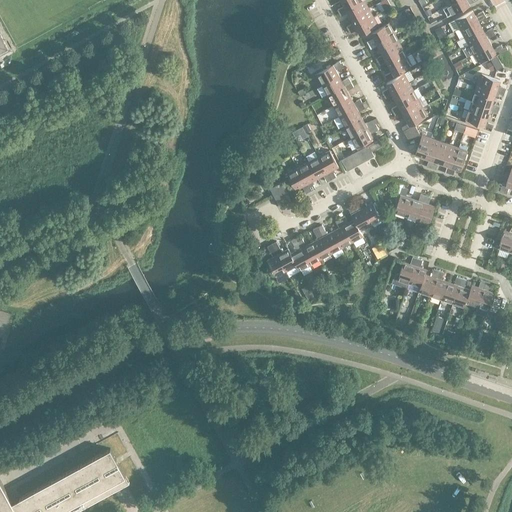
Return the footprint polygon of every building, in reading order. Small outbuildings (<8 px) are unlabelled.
[(362,0),(342,0),(345,6),(337,10),(339,13),(362,0)] [(368,8),(363,0),(362,0),(339,13),(340,16),(348,12),(351,17),(368,8)] [(469,5),(466,0),(456,0),(447,5),(443,8),(447,16),(469,5)] [(372,16),(368,8),(351,17),(356,26),(372,16)] [(477,18),(472,10),(455,19),(460,28),(477,18)] [(377,14),(372,16),(356,26),(360,34),(382,23),(377,14)] [(432,25),(438,22),(435,16),(429,20),(432,25)] [(481,27),(477,18),(460,28),(454,31),(459,39),(464,36),(481,27)] [(371,32),(376,40),(393,31),(388,23),(371,32)] [(440,38),(447,35),(442,26),(435,30),(440,38)] [(486,35),(481,27),(464,36),(469,44),(486,35)] [(376,40),(373,42),(368,45),(370,48),(378,44),(380,49),(397,40),(393,31),(376,40)] [(490,44),(486,35),(469,44),(474,53),(490,44)] [(402,48),(397,40),(380,49),(383,54),(376,58),(378,61),(402,48)] [(495,52),(490,44),(474,53),(478,62),(495,52)] [(406,56),(402,48),(378,61),(379,64),(387,60),(390,66),(406,56)] [(503,66),(497,55),(490,59),(491,61),(495,68),(496,70),(503,66)] [(411,65),(406,56),(390,66),(394,74),(411,65)] [(339,61),(335,63),(316,74),(322,84),(339,75),(335,69),(342,66),(339,61)] [(495,68),(491,61),(486,64),(490,71),(495,68)] [(403,73),(386,82),(391,91),(408,82),(403,73)] [(481,73),(478,83),(496,89),(499,79),(481,73)] [(342,81),(339,75),(322,84),(328,95),(344,86),(347,84),(351,82),(349,78),(342,81)] [(413,90),(408,82),(391,91),(396,99),(413,90)] [(496,89),(478,83),(475,91),(493,98),(494,94),(496,95),(497,93),(503,95),(505,91),(499,90),(496,89)] [(350,96),(344,86),(328,95),(333,105),(350,96)] [(417,88),(413,90),(396,99),(400,108),(417,98),(422,96),(417,88)] [(493,98),(475,91),(472,101),(490,107),(493,98)] [(356,107),(350,96),(333,105),(339,116),(356,107)] [(457,105),(459,99),(452,97),(450,103),(457,105)] [(422,107),(417,98),(400,108),(405,116),(422,107)] [(490,107),(472,101),(469,110),(487,116),(490,107)] [(365,102),(363,103),(358,105),(361,110),(368,106),(365,102)] [(362,117),(356,107),(339,116),(345,126),(362,117)] [(426,116),(422,107),(405,116),(409,123),(402,127),(406,136),(417,130),(413,123),(426,116)] [(487,116),(469,110),(466,119),(484,125),(487,116)] [(365,123),(362,117),(345,126),(351,137),(374,124),(371,120),(365,123)] [(303,126),(306,132),(312,129),(308,123),(303,126)] [(376,129),(374,124),(351,137),(356,148),(373,139),(370,132),(376,129)] [(302,126),(293,131),(295,136),(305,131),(302,126)] [(463,133),(475,137),(478,130),(466,126),(463,133)] [(420,135),(417,130),(406,136),(409,141),(414,138),(420,135)] [(415,153),(424,156),(431,138),(421,135),(421,136),(420,135),(414,138),(416,141),(418,145),(415,153)] [(440,141),(431,138),(424,156),(430,158),(427,167),(431,168),(433,162),(434,160),(440,141)] [(382,145),(379,139),(368,145),(371,151),(382,145)] [(449,144),(440,141),(434,160),(442,163),(449,144)] [(458,148),(449,144),(442,163),(452,166),(458,148)] [(371,151),(368,145),(363,148),(368,159),(374,156),(371,151)] [(368,159),(363,148),(357,151),(363,162),(368,159)] [(467,151),(458,148),(452,166),(451,169),(449,174),(452,175),(455,167),(461,169),(467,151)] [(328,173),(329,175),(331,179),(336,177),(332,170),(339,167),(329,150),(319,156),(328,173)] [(363,162),(357,151),(352,154),(358,164),(363,162)] [(358,164),(352,154),(347,156),(353,167),(358,164)] [(328,173),(319,156),(308,161),(317,178),(328,173)] [(353,167),(347,156),(341,159),(347,170),(353,167)] [(317,178),(308,161),(298,167),(307,184),(308,187),(310,191),(315,188),(311,181),(317,178)] [(511,166),(505,184),(502,183),(499,191),(506,193),(509,185),(511,186),(511,166)] [(307,184),(298,167),(287,173),(296,190),(307,184)] [(292,201),(282,182),(270,188),(280,207),(292,201)] [(394,212),(406,216),(412,198),(400,194),(394,212)] [(423,202),(412,198),(406,216),(417,220),(423,202)] [(362,199),(358,201),(371,225),(382,219),(372,202),(366,206),(362,199)] [(371,225),(358,201),(353,204),(357,211),(351,214),(354,219),(360,231),(371,225)] [(435,206),(423,202),(417,220),(428,224),(435,206)] [(354,219),(343,225),(353,242),(363,236),(360,231),(354,219)] [(321,223),(316,226),(331,253),(342,247),(333,231),(327,234),(321,223)] [(353,242),(343,225),(333,231),(342,247),(353,242)] [(331,253),(316,226),(312,228),(318,239),(312,242),(321,259),(331,253)] [(497,248),(509,252),(511,242),(511,232),(504,230),(500,240),(497,248)] [(297,250),(291,253),(291,254),(297,265),(300,270),(310,265),(301,248),(300,245),(298,241),(295,237),(291,240),(297,250)] [(276,241),(271,243),(286,271),(297,265),(291,254),(291,253),(288,248),(282,252),(276,241)] [(321,259),(312,242),(301,248),(310,265),(321,259)] [(289,276),(286,271),(271,243),(267,246),(273,256),(267,260),(279,282),(289,276)] [(417,258),(412,256),(410,264),(403,261),(398,276),(394,274),(391,282),(407,288),(409,283),(417,258)] [(422,260),(417,258),(409,283),(420,287),(425,274),(426,269),(420,267),(422,260)] [(438,270),(434,269),(431,276),(425,274),(420,287),(418,292),(430,296),(438,270)] [(443,272),(438,270),(430,296),(441,299),(447,281),(443,280),(444,277),(442,276),(443,272)] [(461,278),(456,277),(454,284),(447,281),(441,299),(453,303),(459,285),(460,282),(461,278)] [(470,289),(459,285),(453,303),(464,307),(466,303),(470,289)] [(472,285),(470,289),(466,303),(477,307),(483,289),(472,285)] [(495,293),(483,289),(477,307),(475,312),(486,316),(495,293)] [(501,324),(505,311),(499,309),(494,322),(501,324)] [(412,317),(409,326),(415,328),(418,319),(412,317)] [(439,334),(442,327),(434,324),(432,331),(439,334)] [(455,332),(448,329),(444,341),(451,344),(455,332)] [(110,448),(12,502),(0,480),(0,511),(74,511),(129,483),(110,448)]
